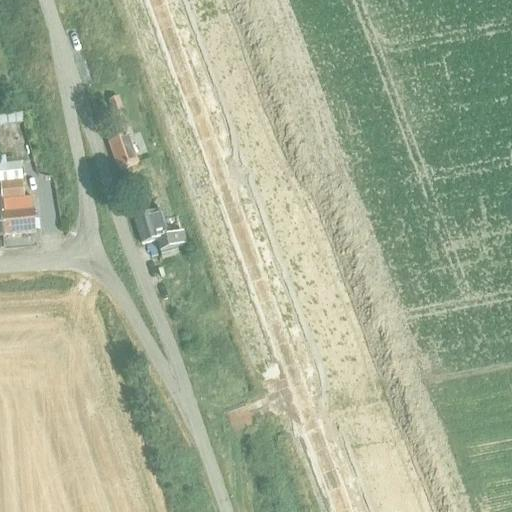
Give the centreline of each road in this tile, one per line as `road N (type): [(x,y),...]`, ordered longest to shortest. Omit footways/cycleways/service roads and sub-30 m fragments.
road 1 (unclassified): [(184,391),(71,71)]
road 2 (track): [(511,372),(261,418),(236,420),(188,406)]
road 3 (unclassified): [(71,71),(92,255)]
road 4 (unclassified): [(92,255),(184,391)]
road 5 (unclassified): [(227,511),(184,391)]
